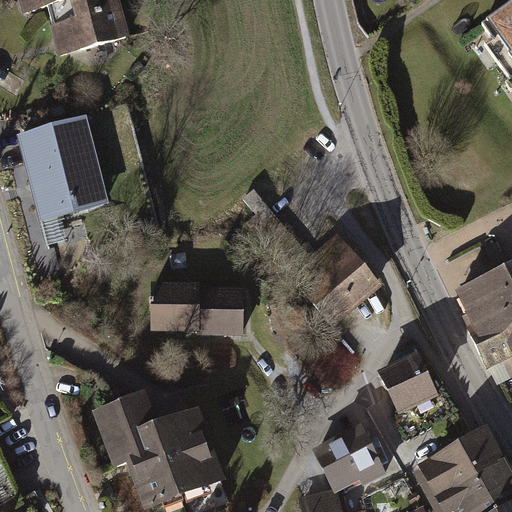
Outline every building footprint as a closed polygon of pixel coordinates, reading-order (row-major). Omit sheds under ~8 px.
[(19,0),(24,17),(50,11),(55,28),(51,29),(59,61),(132,42),(121,0),(19,0)] [(511,5),(479,29),(490,44),(482,49),(511,91),(511,5)] [(88,121),(18,139),(41,226),(111,208),(88,121)] [(312,260),(255,191),(243,201),(257,218),(248,225),(291,277),(312,260)] [(385,291),(339,237),(312,260),(291,277),(288,280),(334,334),(385,291)] [(511,272),(458,298),(472,330),(467,333),(488,378),(492,376),(499,389),(511,382),(511,272)] [(202,289),(152,288),(152,338),(198,338),(198,341),(245,342),(245,294),(202,293),(202,289)] [(441,403),(420,359),(379,378),(400,423),(441,403)] [(124,405),(93,416),(114,474),(129,469),(144,511),(153,511),(226,486),(200,416),(161,430),(148,396),(124,405)] [(388,479),(364,429),(314,454),(334,494),(336,499),(340,497),(362,486),(364,491),(388,479)] [(511,511),(511,469),(490,432),(480,437),(418,468),(421,472),(414,476),(433,511),(511,511)] [(334,494),(300,502),(302,511),(343,511),(340,497),(336,499),(334,494)]
